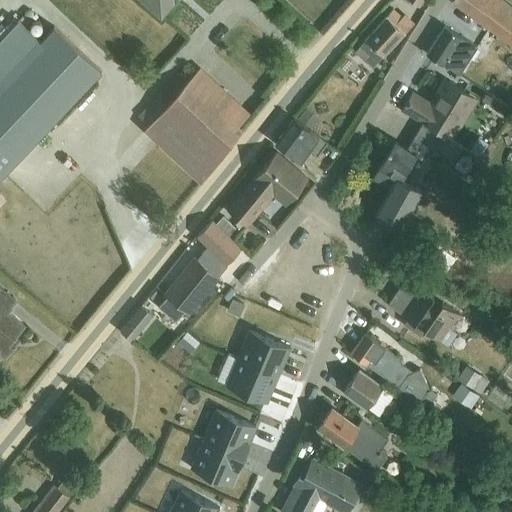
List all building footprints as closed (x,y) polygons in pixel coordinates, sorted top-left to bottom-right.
[(147,0),(161,12),(171,0),(147,0)] [(511,8),(499,0),(451,0),(511,41),(511,8)] [(393,9),(355,50),(373,67),(413,23),(404,14),(402,17),(393,9)] [(0,206),(6,200),(0,194),(0,180),(103,72),(53,25),(39,39),(18,19),(0,37),(0,206)] [(444,25),(426,53),(459,75),(478,47),(444,25)] [(186,82),(237,127),(250,113),(200,66),(186,82)] [(167,104),(222,156),(241,131),(237,127),(186,82),(177,74),(159,97),(167,104)] [(422,122),(453,141),(478,99),(445,77),(433,105),(412,92),(404,104),(401,110),(422,122)] [(222,156),(167,104),(144,128),(201,182),(222,156)] [(307,107),(298,117),(310,127),(319,116),(307,107)] [(294,118),(276,142),(300,160),(309,150),(316,155),(315,157),(328,167),(339,151),(294,118)] [(453,141),(422,122),(407,147),(395,140),(372,178),(389,188),(374,214),(401,229),(422,189),(403,177),(416,155),(421,158),(429,146),(453,160),(461,146),(453,141)] [(489,153),(496,140),(482,132),(475,145),(489,153)] [(276,151),(228,209),(248,226),(274,193),(286,203),(308,177),(276,151)] [(215,223),(232,239),(233,237),(240,230),(223,215),(217,222),(215,223)] [(232,239),(215,223),(212,220),(196,236),(226,264),(242,248),(232,239)] [(436,243),(421,262),(439,277),(455,257),(436,243)] [(167,294),(158,305),(177,320),(185,309),(188,312),(219,275),(195,255),(165,292),(167,294)] [(403,281),(388,304),(408,318),(403,324),(420,335),(424,330),(447,346),(456,333),(454,331),(463,317),(411,280),(410,280),(409,280),(407,280),(406,280),(405,280),(404,281),(403,281)] [(0,284),(0,353),(4,357),(18,340),(14,336),(24,325),(20,322),(9,312),(19,300),(0,284)] [(132,318),(142,326),(152,313),(142,305),(132,318)] [(142,326),(132,318),(128,321),(126,323),(120,330),(132,339),(142,326)] [(237,357),(279,374),(290,345),(249,328),(237,357)] [(366,333),(351,353),(427,409),(438,395),(430,389),(420,369),(413,371),(403,364),(402,360),(366,333)] [(178,370),(191,360),(177,340),(163,350),(178,370)] [(279,374),(237,357),(226,384),(268,401),(279,374)] [(467,366),(458,378),(481,394),(489,381),(467,366)] [(368,407),(384,385),(360,367),(342,392),(366,410),(368,407)] [(461,382),(452,395),(470,408),(479,396),(461,382)] [(384,385),(368,407),(379,415),(395,393),(384,385)] [(332,407),(317,427),(375,469),(385,455),(379,451),(387,439),(361,419),(357,425),(332,407)] [(202,437),(244,455),(250,443),(249,442),(256,426),(214,408),(202,437)] [(244,455),(202,437),(189,467),(230,484),(238,468),(239,468),(244,455)] [(294,486),(279,511),(322,511),(327,503),(343,511),(357,511),(371,487),(313,457),(308,465),(305,463),(292,485),(294,486)] [(57,486),(70,496),(79,484),(67,475),(57,486)] [(57,511),(70,496),(57,486),(53,482),(31,511),(57,511)] [(168,511),(217,511),(220,508),(179,489),(168,511)]
